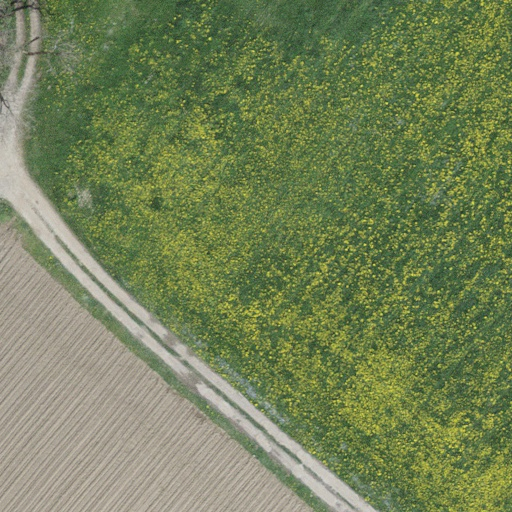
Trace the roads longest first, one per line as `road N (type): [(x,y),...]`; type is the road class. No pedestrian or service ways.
road 1 (track): [(0,176),(95,289),(355,511)]
road 2 (track): [(28,0),(31,90),(0,147)]
